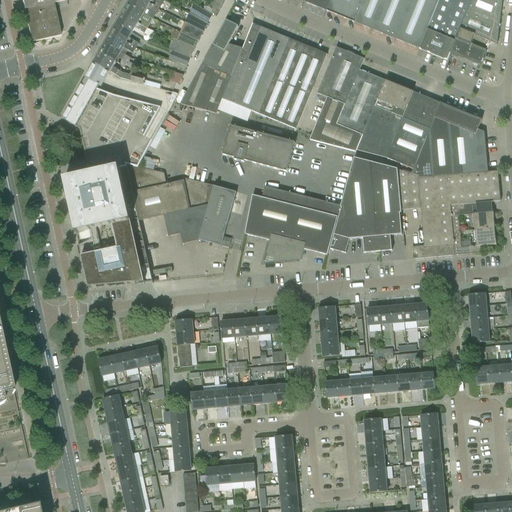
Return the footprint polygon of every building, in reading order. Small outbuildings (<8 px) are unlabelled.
[(21,0),(24,10),(53,4),(70,0),(21,0)] [(142,0),(131,0),(128,5),(144,14),(147,9),(156,14),(159,9),(142,0)] [(142,0),(159,9),(164,0),(142,0)] [(212,16),(214,16),(222,0),(212,0),(210,4),(203,0),(197,0),(195,5),(212,16)] [(299,0),(326,11),(330,0),(299,0)] [(353,22),(354,23),(363,0),(330,0),(326,11),(328,12),(328,11),(328,10),(346,17),(356,14),(357,15),(354,22),(353,21),(353,22)] [(363,0),(354,23),(419,49),(439,0),(363,0)] [(447,60),(450,53),(471,0),(439,0),(419,49),(447,60)] [(471,0),(450,53),(480,65),(490,41),(497,44),(502,0),(471,0)] [(53,4),(24,10),(31,43),(60,36),(53,4)] [(128,5),(122,15),(133,20),(147,29),(153,19),(144,14),(128,5)] [(195,5),(194,6),(190,14),(208,24),(212,16),(195,5)] [(190,14),(185,24),(203,33),(208,24),(190,14)] [(119,20),(117,24),(133,34),(135,29),(144,34),(147,29),(133,20),(122,15),(119,20)] [(216,113),(222,99),(242,49),(227,46),(238,27),(226,21),(227,20),(226,19),(180,104),(216,113)] [(116,26),(111,34),(136,49),(136,48),(139,44),(130,39),(133,34),(117,24),(116,26)] [(185,24),(181,33),(199,41),(203,33),(185,24)] [(296,130),(313,89),(327,55),(253,24),(242,49),(222,99),(296,130)] [(181,33),(177,42),(195,49),(199,41),(181,33)] [(111,34),(105,44),(120,52),(121,53),(125,55),(128,51),(133,54),(133,53),(136,49),(111,34)] [(174,40),(169,50),(178,53),(190,58),(195,49),(177,42),(174,40)] [(105,44),(100,53),(117,63),(124,68),(127,63),(130,58),(125,55),(121,53),(120,52),(105,44)] [(319,91),(317,94),(320,95),(345,105),(359,70),(364,59),(336,48),(332,57),(319,91)] [(100,53),(94,63),(106,71),(114,75),(120,79),(123,74),(114,68),(117,63),(100,53)] [(178,53),(174,62),(186,67),(190,58),(178,53)] [(106,71),(94,63),(93,65),(86,78),(62,120),(80,130),(88,169),(89,174),(64,180),(76,234),(81,257),(88,288),(136,284),(142,284),(144,283),(152,283),(153,283),(139,221),(128,166),(137,168),(167,113),(175,98),(172,96),(165,108),(156,103),(155,105),(112,79),(114,75),(106,71)] [(310,141),(355,152),(385,81),(359,70),(345,105),(320,95),(318,101),(325,104),(310,141)] [(180,84),(183,75),(173,72),(170,82),(180,84)] [(120,79),(144,86),(145,84),(143,83),(144,82),(145,82),(145,80),(144,80),(145,77),(130,73),(129,75),(123,74),(120,79)] [(357,151),(385,158),(412,92),(385,81),(355,152),(356,152),(357,151)] [(413,169),(411,174),(422,177),(464,174),(488,172),(484,132),(478,130),(482,120),(412,92),(385,158),(386,158),(413,169)] [(252,163),(287,172),(295,143),(230,125),(222,155),(234,158),(234,160),(244,163),(245,159),(253,161),(252,163)] [(354,159),(341,206),(340,208),(341,208),(330,250),(346,254),(346,253),(349,240),(363,239),(364,253),(363,253),(364,253),(378,252),(392,251),(392,250),(390,236),(402,235),(400,214),(401,214),(401,210),(397,169),(354,159)] [(137,168),(128,166),(139,221),(164,216),(168,237),(180,234),(182,245),(198,241),(199,240),(221,247),(229,249),(230,244),(223,241),(236,193),(214,186),(137,168)] [(420,208),(424,246),(455,243),(456,256),(481,253),(480,247),(496,245),(496,240),(495,240),(494,229),(474,231),(476,246),(462,248),(459,216),(458,205),(464,205),(492,202),(500,202),(498,172),(488,172),(464,174),(422,177),(411,174),(397,169),(401,210),(420,208)] [(270,241),(269,244),(266,262),(296,261),(296,260),(300,261),(301,261),(304,250),(327,256),(340,206),(341,206),(324,202),(322,213),(306,210),(309,198),(265,187),(262,198),(252,196),(245,235),(270,241)] [(493,213),(492,213),(491,203),(492,203),(492,202),(464,205),(458,205),(459,216),(473,215),(474,231),(494,229),(493,218),(494,218),(493,213)] [(413,259),(425,258),(456,256),(455,243),(424,246),(412,247),(413,259)] [(468,296),(469,308),(486,306),(485,294),(468,296)] [(427,304),(415,305),(417,322),(417,328),(429,327),(428,321),(429,321),(427,304)] [(415,305),(403,306),(404,323),(416,322),(415,305)] [(403,306),(391,308),(392,324),(404,323),(403,306)] [(469,308),(470,320),(487,318),(486,306),(469,308)] [(318,309),(319,321),(336,320),(335,308),(318,309)] [(391,308),(379,309),(380,325),(392,324),(391,308)] [(380,325),(379,309),(367,310),(368,326),(380,325)] [(281,317),(269,318),(270,335),(282,334),(281,317)] [(269,318),(257,319),(258,336),(259,342),(271,341),(270,335),(269,318)] [(470,320),(471,332),(488,330),(487,318),(470,320)] [(257,319),(245,320),(246,337),(258,336),(257,319)] [(175,322),(176,334),(193,333),(192,320),(175,322)] [(245,320),(233,321),(234,338),(246,337),(245,320)] [(319,321),(320,333),(337,332),(336,320),(319,321)] [(234,338),(233,321),(221,322),(222,339),(234,338)] [(488,330),(471,332),(472,344),(489,343),(488,330)] [(320,333),(321,345),(338,344),(337,332),(320,333)] [(176,334),(177,346),(178,346),(190,345),(194,344),(193,333),(176,334)] [(11,395),(12,395),(0,339),(0,406),(3,405),(1,397),(11,395)] [(338,344),(321,345),(323,357),(339,356),(338,344)] [(190,345),(178,346),(180,368),(192,367),(190,345)] [(158,347),(146,350),(149,367),(161,364),(158,347)] [(146,350),(134,353),(138,369),(149,367),(146,350)] [(134,353),(122,355),(126,372),(127,377),(139,375),(138,369),(134,353)] [(122,355),(111,358),(114,374),(126,372),(122,355)] [(114,374),(111,358),(99,360),(102,377),(114,374)] [(511,372),(511,365),(499,366),(501,384),(511,382),(511,372)] [(499,366),(487,368),(489,385),(501,384),(499,366)] [(489,385),(487,368),(475,369),(477,386),(489,385)] [(433,374),(421,375),(422,390),(434,389),(433,374)] [(421,375),(409,376),(410,391),(422,390),(421,375)] [(409,376),(397,377),(398,392),(410,391),(409,376)] [(397,377),(385,378),(386,393),(398,392),(397,377)] [(385,378),(373,379),(374,394),(386,393),(385,378)] [(373,379),(361,380),(363,395),(374,394),(373,379)] [(361,380),(349,381),(351,396),(363,395),(361,380)] [(349,381),(337,382),(339,397),(351,396),(349,381)] [(339,397),(337,382),(325,383),(326,398),(339,397)] [(287,385),(275,386),(276,403),(289,402),(287,385)] [(275,386),(263,387),(264,404),(276,403),(275,386)] [(263,387),(251,388),(252,405),(264,404),(263,387)] [(163,388),(154,390),(156,396),(157,400),(165,399),(163,388)] [(251,388),(239,389),(240,406),(252,405),(251,388)] [(239,389),(227,391),(228,407),(240,406),(239,389)] [(227,391),(215,392),(217,409),(228,407),(227,391)] [(215,392),(203,393),(205,410),(217,409),(215,392)] [(205,410),(203,393),(191,394),(192,411),(205,410)] [(102,399),(105,412),(122,408),(119,396),(102,399)] [(105,412),(108,423),(124,420),(122,408),(105,412)] [(170,412),(171,424),(186,423),(185,411),(170,412)] [(421,416),(422,428),(438,426),(437,414),(421,416)] [(380,419),(363,421),(365,433),(382,432),(388,431),(387,419),(380,420),(380,419)] [(108,423),(110,435),(127,431),(124,420),(108,423)] [(167,425),(165,427),(166,435),(168,436),(172,436),(187,435),(186,423),(171,424),(171,425),(167,425)] [(422,428),(423,440),(439,438),(438,426),(422,428)] [(127,431),(110,435),(113,447),(130,443),(129,442),(134,440),(132,431),(127,432),(127,431)] [(365,433),(366,445),(383,444),(382,432),(365,433)] [(172,436),(173,448),(188,447),(187,435),(172,436)] [(275,437),(276,450),(293,448),(292,436),(275,437)] [(423,440),(424,452),(440,450),(439,438),(423,440)] [(113,447),(115,458),(132,455),(130,443),(113,447)] [(366,445),(367,457),(384,456),(383,444),(366,445)] [(173,448),(174,460),(189,459),(188,447),(173,448)] [(276,450),(277,462),(294,460),(293,448),(276,450)] [(440,450),(424,452),(425,464),(441,462),(440,450)] [(115,458),(118,470),(135,466),(132,455),(115,458)] [(367,457),(368,469),(385,467),(384,456),(367,457)] [(174,461),(167,461),(169,473),(175,473),(180,472),(190,471),(189,459),(174,460),(174,461)] [(277,462),(278,474),(295,472),(294,460),(277,462)] [(425,464),(426,476),(442,474),(441,462),(425,464)] [(254,465),(242,466),(243,483),(255,482),(254,465)] [(118,470),(120,482),(137,478),(135,466),(118,470)] [(242,466),(230,467),(231,484),(243,483),(242,466)] [(230,467),(218,468),(219,483),(219,485),(220,492),(232,491),(231,484),(230,467)] [(385,467),(368,469),(369,481),(386,479),(392,479),(391,467),(385,467)] [(219,485),(218,468),(205,469),(206,476),(206,479),(207,486),(219,485)] [(278,474),(279,486),(296,484),(295,472),(278,474)] [(426,476),(420,476),(421,485),(421,488),(427,488),(443,486),(442,474),(426,476)] [(168,476),(160,477),(161,486),(169,485),(168,476)] [(120,482),(123,494),(140,490),(137,478),(120,482)] [(386,479),(369,481),(370,493),(387,492),(386,479)] [(279,486),(280,497),(297,496),(296,484),(279,486)] [(427,488),(428,500),(444,498),(443,486),(427,488)] [(140,490),(123,494),(125,505),(142,502),(148,501),(145,489),(140,490)] [(280,497),(281,509),(298,508),(297,496),(280,497)] [(428,500),(429,511),(445,510),(444,498),(428,500)] [(144,511),(142,502),(125,505),(126,511),(144,511)] [(509,511),(509,503),(497,504),(497,511),(509,511)]
